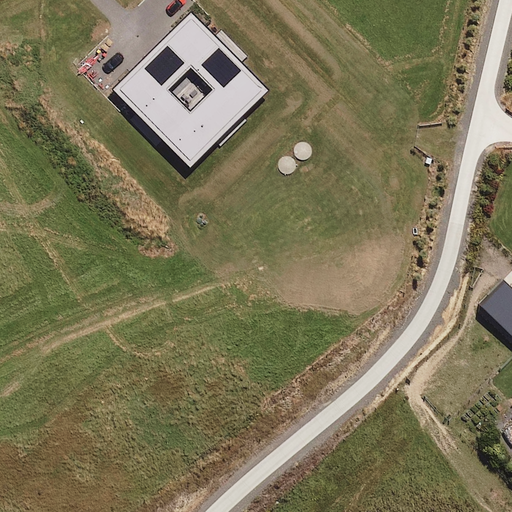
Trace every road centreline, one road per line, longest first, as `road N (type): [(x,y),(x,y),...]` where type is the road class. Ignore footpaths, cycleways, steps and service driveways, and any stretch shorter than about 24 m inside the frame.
road 1 (unknown): [(196,511),(422,336)]
road 2 (residential): [(504,0),(465,186)]
